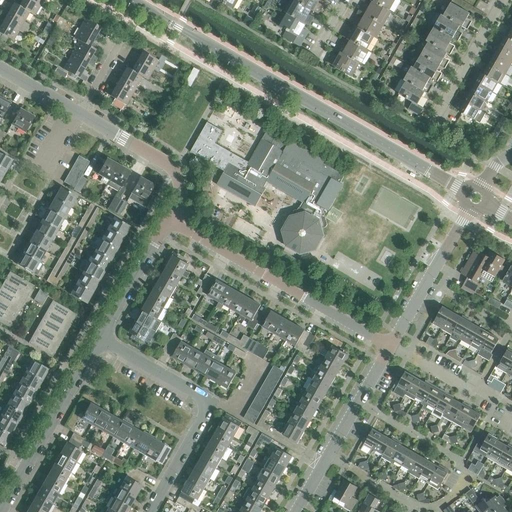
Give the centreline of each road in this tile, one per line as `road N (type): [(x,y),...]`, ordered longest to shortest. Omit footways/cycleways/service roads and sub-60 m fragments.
road 1 (tertiary): [(465,190),(128,0)]
road 2 (residential): [(390,347),(168,220)]
road 3 (residential): [(153,511),(211,402),(105,337)]
road 4 (residential): [(0,511),(105,337)]
road 5 (residential): [(468,478),(437,508),(419,509),(327,457)]
road 6 (residential): [(168,220),(182,192),(175,172),(80,114)]
road 7 (residential): [(390,347),(469,208)]
road 8 (residential): [(430,129),(502,0)]
road 9 (residential): [(105,337),(168,220)]
road 10 (residential): [(327,457),(390,347)]
